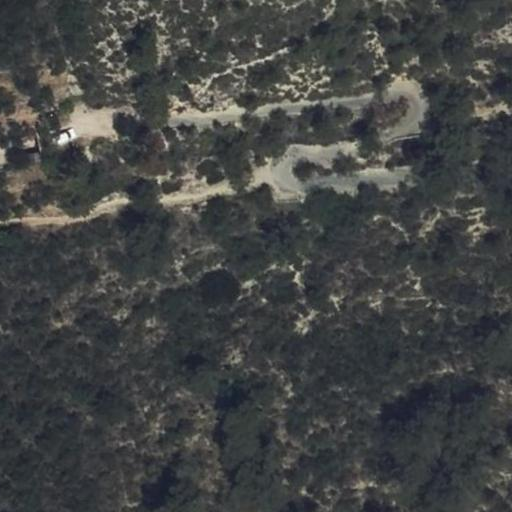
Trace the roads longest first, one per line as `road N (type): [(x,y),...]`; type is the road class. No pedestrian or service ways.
road 1 (track): [(302,175),(395,189),(511,191)]
road 2 (track): [(183,191),(302,175)]
